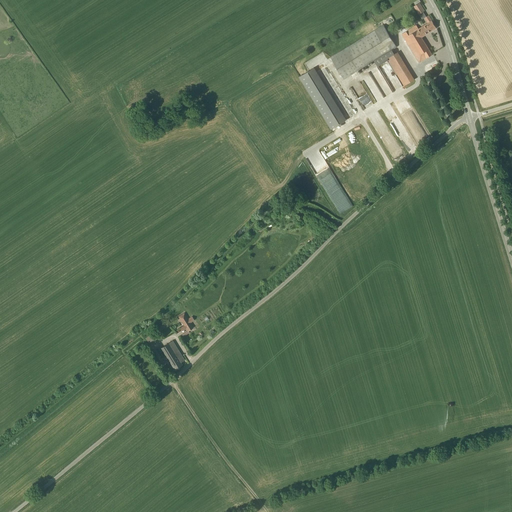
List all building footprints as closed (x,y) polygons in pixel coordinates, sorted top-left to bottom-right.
[(414,6),(420,14),(424,12),(426,11),(420,2),(414,6)] [(402,34),(404,38),(419,62),(432,55),(422,37),(436,28),(432,21),(432,20),(432,21),(428,15),(425,18),(428,23),(418,29),(416,25),(402,34)] [(344,79),(391,50),(397,47),(392,39),(384,25),(330,57),(344,79)] [(404,86),(415,79),(398,52),(387,58),(404,86)] [(299,77),(331,129),(341,123),(309,70),(299,77)] [(380,70),(371,74),(385,99),(393,94),(380,70)] [(365,109),(373,104),(361,83),(352,88),(365,109)] [(369,91),(373,97),(380,93),(376,86),(369,91)] [(188,331),(193,328),(184,313),(178,316),(184,325),(180,328),(182,331),(186,329),(187,331),(188,331)] [(150,344),(157,338),(152,332),(146,338),(150,344)] [(160,347),(175,370),(182,365),(178,358),(182,356),(172,341),(168,343),(167,342),(160,347)]
